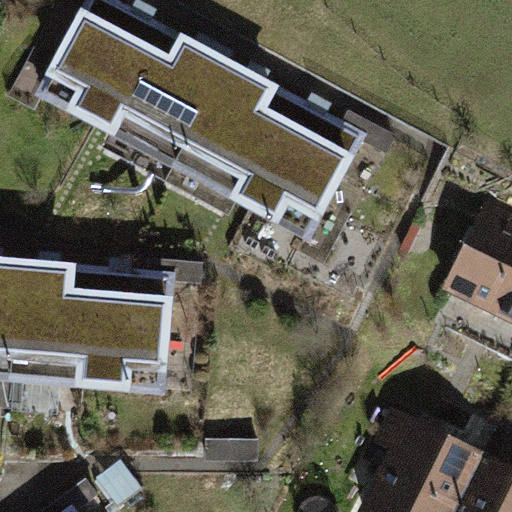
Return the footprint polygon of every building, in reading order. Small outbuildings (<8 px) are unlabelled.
[(342,117),(91,0),(82,0),(37,96),(295,217),(342,117)] [(511,230),(480,216),(442,298),(511,333),(511,230)] [(167,275),(0,260),(0,370),(157,385),(167,275)] [(463,511),(488,465),(405,425),(364,511),(463,511)] [(511,511),(511,476),(488,465),(463,511),(511,511)] [(97,511),(85,496),(62,511),(97,511)]
